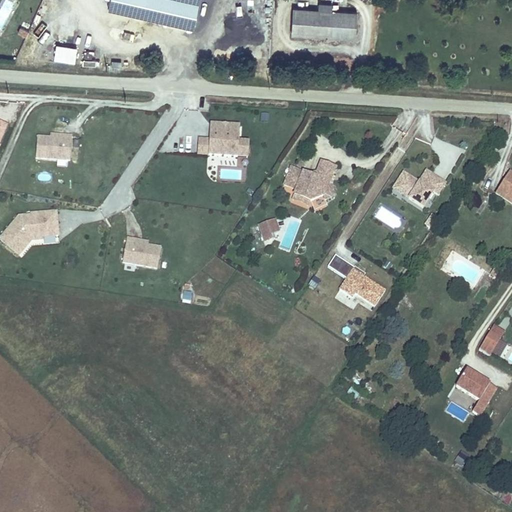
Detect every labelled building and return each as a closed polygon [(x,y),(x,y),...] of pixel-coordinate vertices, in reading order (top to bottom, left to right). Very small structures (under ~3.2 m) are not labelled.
[(192,31),(199,0),(108,0),(106,11),(192,31)] [(290,39),(354,43),(356,17),(331,15),(332,9),(317,8),(317,14),(292,12),(290,39)] [(69,25),(66,42),(73,43),(76,26),(69,25)] [(75,64),(77,48),(56,45),(53,60),(75,64)] [(260,122),(269,123),(269,115),(260,114),(260,122)] [(239,124),(210,122),(209,138),(208,153),(237,155),(238,140),(239,124)] [(72,133),(64,132),(63,136),(50,135),(37,134),(36,154),(70,157),(72,133)] [(209,138),(198,137),(197,152),(208,153),(209,138)] [(245,140),(238,140),(237,155),(245,156),(245,140)] [(311,177),(288,166),(280,183),(292,188),(289,194),(304,201),(317,196),(319,200),(330,197),(325,184),(332,169),(319,162),(311,177)] [(421,186),(427,177),(423,174),(417,183),(421,186)] [(511,178),(506,174),(491,196),(511,209),(511,178)] [(415,186),(399,176),(392,188),(407,198),(405,202),(419,211),(429,196),(434,199),(442,186),(427,177),(421,186),(417,183),(415,186)] [(389,193),(405,202),(407,198),(392,188),(389,193)] [(302,205),(304,201),(289,194),(287,198),(302,205)] [(55,208),(29,210),(30,217),(23,218),(18,213),(0,234),(0,236),(18,252),(30,237),(43,236),(42,234),(57,233),(55,208)] [(427,231),(434,221),(428,217),(421,228),(427,231)] [(274,219),(266,221),(269,231),(277,229),(274,219)] [(266,221),(259,224),(264,239),(271,237),(269,231),(266,221)] [(135,237),(125,236),(121,259),(156,266),(160,245),(146,243),(134,240),(135,237)] [(373,312),(387,290),(334,257),(327,269),(345,280),(334,298),(353,310),(357,302),(373,312)] [(341,334),(349,338),(352,331),(345,327),(341,334)] [(478,352),(488,358),(503,336),(493,329),(478,352)] [(454,391),(477,405),(472,414),(481,419),(498,390),(466,372),(454,391)] [(464,420),(468,412),(451,404),(447,413),(464,420)] [(462,453),(455,463),(463,469),(470,459),(462,453)]
